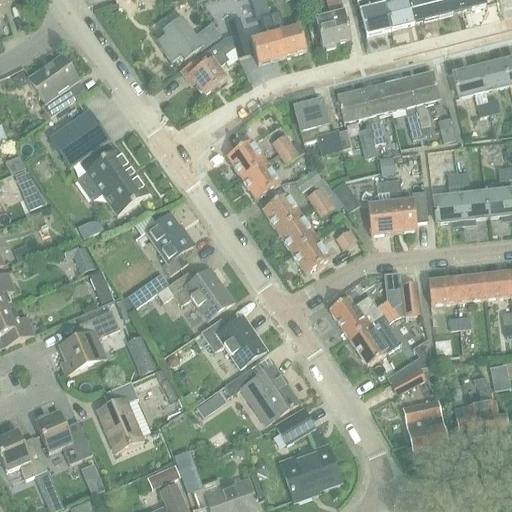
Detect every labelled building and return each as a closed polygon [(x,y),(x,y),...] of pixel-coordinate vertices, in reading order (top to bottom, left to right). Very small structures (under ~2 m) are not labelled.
[(329,17),(314,21),(316,28),(322,51),(351,44),(341,7),(339,7),(336,0),(334,0),(326,2),(328,10),(329,17)] [(371,0),(372,3),(358,6),(358,9),(360,14),(366,39),(391,33),(385,8),(384,3),(383,0),(371,0)] [(391,33),(415,27),(408,2),(407,0),(397,0),(399,4),(385,8),(391,33)] [(415,27),(438,21),(432,0),(407,0),(408,2),(415,27)] [(432,0),(438,21),(462,15),(457,0),(432,0)] [(457,0),(462,15),(486,9),(483,0),(457,0)] [(278,15),(269,18),(282,62),(306,55),(298,29),(284,33),(282,28),(278,15)] [(173,17),(160,26),(167,34),(163,37),(166,41),(161,45),(166,53),(163,55),(171,67),(181,60),(184,65),(199,54),(200,55),(220,41),(211,28),(191,42),(173,17)] [(259,21),(264,39),(250,43),(257,69),(282,62),(269,18),(259,21)] [(234,51),(237,62),(249,59),(238,21),(226,25),(231,40),(234,51)] [(222,43),(180,75),(186,83),(189,81),(203,100),(225,83),(217,72),(227,65),(223,59),(234,51),(231,40),(222,43)] [(78,84),(76,81),(61,60),(28,83),(29,84),(45,107),(42,110),(50,121),(76,103),(68,91),(78,84)] [(511,63),(502,66),(508,90),(511,89),(511,63)] [(483,96),(508,90),(502,66),(477,72),(483,96)] [(477,72),(452,79),(458,103),(473,99),(478,119),(488,117),(485,103),(483,96),(477,72)] [(22,74),(12,81),(19,91),(29,84),(28,83),(22,74)] [(439,106),(433,81),(432,79),(408,85),(414,112),(419,130),(430,127),(426,109),(439,106)] [(419,130),(414,112),(408,85),(385,90),(392,117),(405,114),(411,143),(422,141),(421,137),(419,130)] [(379,120),(392,117),(385,90),(360,96),(367,123),(369,130),(374,150),(385,147),(379,120)] [(342,129),(367,123),(360,96),(336,102),(342,129)] [(488,117),(499,114),(495,101),(485,103),(488,117)] [(341,154),(341,153),(336,134),(329,136),(321,106),(293,114),(302,148),(317,144),(321,159),(341,154)] [(71,171),(110,144),(89,114),(50,142),(71,171)] [(271,116),(262,121),(266,128),(275,122),(271,116)] [(443,145),(454,142),(449,121),(438,123),(443,145)] [(430,127),(419,130),(421,137),(432,135),(430,127)] [(374,150),(369,130),(360,132),(366,158),(376,155),(374,150)] [(345,132),(336,134),(341,153),(350,151),(345,132)] [(284,137),(271,146),(278,157),(291,148),(284,137)] [(226,160),(241,182),(265,166),(250,144),(226,160)] [(296,145),(291,148),(298,159),(303,155),(296,145)] [(419,146),(401,146),(401,170),(419,170),(419,146)] [(291,148),(278,157),(285,168),(298,159),(291,148)] [(117,220),(148,199),(117,154),(86,175),(117,220)] [(390,161),(379,162),(381,177),(392,176),(390,161)] [(265,166),(241,182),(255,204),(279,188),(265,166)] [(316,194),(307,200),(314,210),(328,201),(327,200),(333,196),(315,170),(294,183),(301,194),(311,187),(316,194)] [(508,170),(497,171),(499,185),(509,184),(508,170)] [(24,175),(14,179),(19,190),(31,185),(24,175)] [(468,175),(457,176),(459,190),(469,189),(468,175)] [(459,190),(457,176),(447,177),(449,201),(450,201),(433,203),(436,228),(450,227),(450,231),(463,230),(460,200),(459,190)] [(398,184),(387,185),(390,206),(394,238),(416,235),(415,227),(426,226),(423,197),(411,198),(412,204),(401,205),(398,184)] [(370,240),(394,238),(387,185),(377,186),(380,208),(366,209),(370,240)] [(348,217),(359,209),(344,186),(332,194),(348,217)] [(500,196),(485,197),(488,222),(501,221),(501,226),(511,224),(511,209),(510,194),(500,196)] [(470,199),(460,200),(463,230),(475,229),(474,224),(488,222),(485,197),(470,199)] [(262,214),(276,236),(301,220),(286,198),(262,214)] [(328,201),(314,210),(321,221),(335,212),(328,201)] [(180,257),(192,248),(182,234),(181,234),(170,219),(146,236),(167,266),(163,269),(170,278),(187,266),(180,257)] [(276,236),(290,257),(315,241),(301,220),(276,236)] [(93,238),(88,226),(77,230),(83,242),(93,238)] [(356,245),(348,234),(335,243),(343,254),(356,245)] [(315,241),(290,257),(305,279),(329,263),(315,241)] [(92,245),(90,249),(93,253),(95,257),(100,259),(104,256),(105,252),(102,248),(100,244),(96,242),(92,245)] [(24,248),(14,252),(19,263),(29,258),(24,248)] [(207,324),(233,306),(210,273),(194,284),(188,275),(167,290),(181,309),(191,301),(207,324)] [(101,274),(89,279),(101,306),(112,301),(101,274)] [(0,315),(12,310),(6,297),(15,293),(7,275),(0,277),(0,315)] [(362,289),(382,287),(381,275),(361,278),(362,289)] [(160,277),(144,288),(150,298),(167,287),(160,277)] [(484,304),(510,301),(508,277),(481,280),(484,304)] [(458,307),(484,304),(481,280),(455,283),(458,307)] [(458,307),(455,283),(427,286),(430,310),(458,307)] [(393,312),(393,313),(399,322),(419,319),(415,287),(400,289),(402,306),(393,312)] [(173,298),(167,290),(156,297),(162,306),(173,298)] [(128,299),(121,303),(128,313),(134,309),(128,299)] [(347,301),(328,314),(347,342),(381,321),(375,312),(368,301),(356,309),(353,311),(347,301)] [(388,303),(375,312),(381,321),(393,313),(393,312),(388,303)] [(17,323),(12,310),(0,315),(0,339),(0,340),(5,351),(34,338),(26,319),(17,323)] [(366,371),(385,358),(401,347),(388,328),(399,322),(393,313),(381,321),(347,342),(366,371)] [(97,343),(119,333),(111,314),(79,327),(84,338),(59,349),(68,371),(63,373),(66,380),(106,363),(97,343)] [(504,326),(511,325),(511,314),(502,316),(504,326)] [(239,371),(266,353),(243,320),(227,332),(220,322),(200,336),(214,356),(224,349),(239,371)] [(460,333),(470,332),(469,321),(459,322),(460,333)] [(460,333),(459,322),(449,323),(451,334),(460,333)] [(511,325),(504,326),(503,326),(504,339),(511,338),(511,325)] [(141,339),(126,346),(131,356),(145,350),(141,339)] [(168,360),(168,364),(169,367),(172,368),(176,368),(178,365),(178,362),(177,359),(174,358),(171,358),(168,360)] [(418,362),(387,382),(390,388),(392,387),(403,380),(419,372),(422,370),(424,370),(418,362)] [(266,428),(298,406),(274,370),(258,380),(252,371),(224,389),(231,399),(242,391),(266,428)] [(425,383),(419,372),(403,380),(392,387),(398,398),(425,383)] [(155,376),(136,384),(140,392),(159,383),(155,376)] [(167,381),(160,385),(170,402),(177,399),(167,381)] [(459,433),(467,432),(469,443),(501,437),(500,432),(508,430),(506,421),(498,422),(497,415),(496,415),(494,406),(493,406),(490,392),(484,382),(473,383),(479,394),(482,408),(455,412),(459,433)] [(127,407),(138,402),(131,385),(103,397),(108,410),(97,415),(115,457),(143,445),(127,407)] [(413,455),(447,448),(436,402),(403,410),(413,455)] [(203,405),(196,410),(203,420),(210,415),(203,405)] [(287,448),(315,432),(303,411),(275,428),(287,448)] [(69,468),(92,458),(78,425),(65,430),(59,416),(35,426),(48,457),(62,451),(69,468)] [(25,483),(47,474),(33,441),(22,445),(17,434),(0,441),(0,460),(6,475),(20,469),(25,483)] [(243,447),(233,452),(236,458),(242,459),(247,456),(243,447)] [(311,495),(340,485),(328,450),(295,462),(297,468),(284,472),(295,504),(313,498),(311,495)] [(182,456),(173,459),(177,471),(187,467),(182,456)] [(260,462),(254,472),(265,478),(268,473),(266,465),(260,462)] [(93,468),(85,471),(91,484),(98,480),(93,468)] [(172,469),(158,475),(164,486),(177,480),(172,469)] [(258,511),(248,483),(222,492),(219,482),(191,491),(198,511),(199,511),(210,508),(211,511),(258,511)] [(185,511),(175,487),(160,494),(167,510),(162,511),(185,511)]
